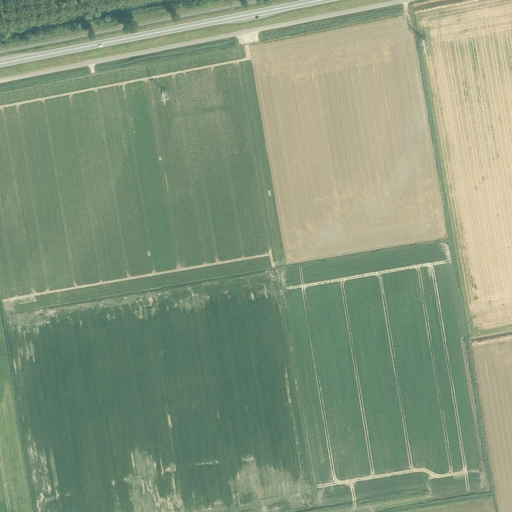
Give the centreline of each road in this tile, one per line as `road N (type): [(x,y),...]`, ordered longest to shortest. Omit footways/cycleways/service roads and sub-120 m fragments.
road 1 (unclassified): [(0,80),(407,0)]
road 2 (trunk): [(0,64),(317,0)]
